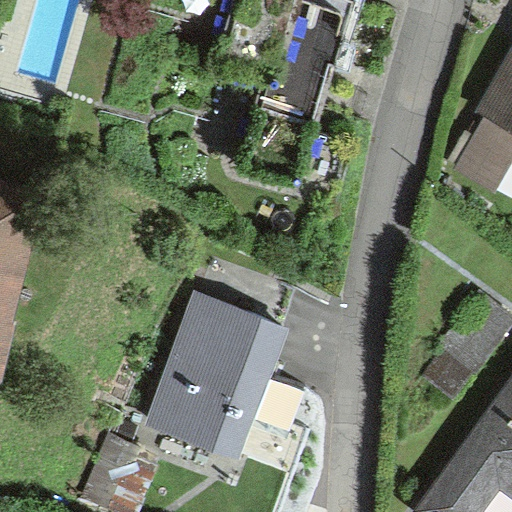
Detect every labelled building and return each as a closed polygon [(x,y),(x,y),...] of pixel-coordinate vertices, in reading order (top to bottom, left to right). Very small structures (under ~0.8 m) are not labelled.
[(324,0),(161,0),(314,40),(324,0)] [(511,73),(458,165),(500,189),(511,167),(511,73)] [(0,307),(25,206),(0,200),(0,307)] [(280,330),(191,305),(153,440),(241,466),(280,330)] [(511,394),(425,511),(482,511),(498,491),(511,501),(511,394)] [(115,511),(135,511),(148,464),(108,454),(94,506),(115,511)]
